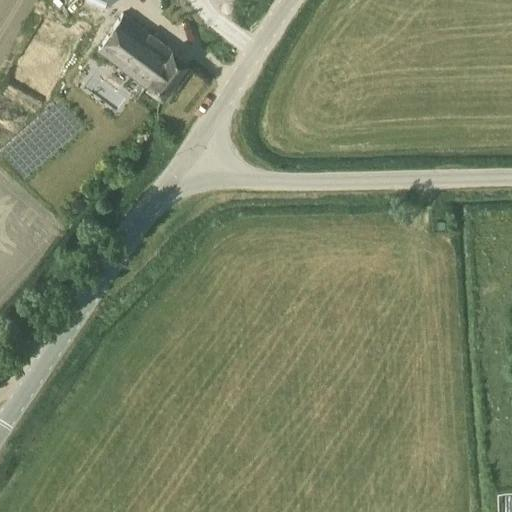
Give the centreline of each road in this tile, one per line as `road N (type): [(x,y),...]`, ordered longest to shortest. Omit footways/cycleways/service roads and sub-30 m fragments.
road 1 (unclassified): [(189,154),(228,175),(284,182),(511,179)]
road 2 (tertiary): [(4,424),(189,154)]
road 3 (tertiary): [(189,154),(291,0)]
